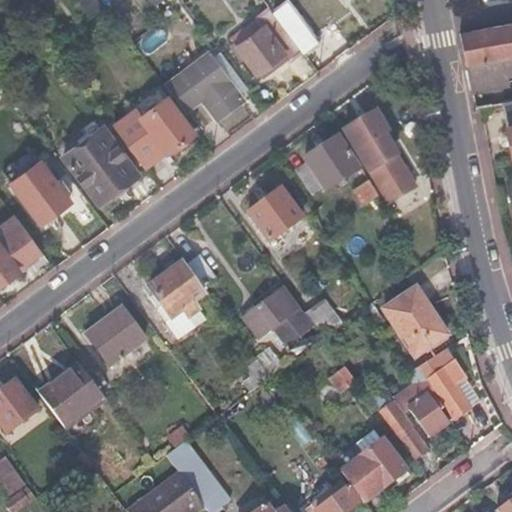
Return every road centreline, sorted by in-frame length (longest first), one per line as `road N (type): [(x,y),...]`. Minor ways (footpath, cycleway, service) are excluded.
road 1 (residential): [(0,333),(376,53)]
road 2 (tertiary): [(511,357),(473,218),(430,0)]
